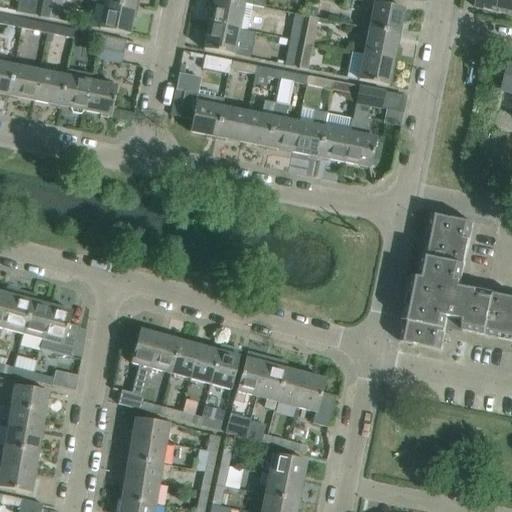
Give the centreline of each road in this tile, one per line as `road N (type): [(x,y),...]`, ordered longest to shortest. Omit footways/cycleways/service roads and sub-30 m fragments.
road 1 (residential): [(372,349),(111,279)]
road 2 (residential): [(401,218),(141,163)]
road 3 (residential): [(70,511),(111,279)]
road 4 (residential): [(401,218),(440,20)]
road 5 (residential): [(141,163),(174,0)]
road 6 (residential): [(511,386),(411,366),(372,349)]
road 7 (residential): [(141,163),(0,135)]
road 8 (residential): [(346,483),(372,349)]
road 9 (residential): [(372,349),(401,218)]
road 10 (residential): [(477,511),(346,483)]
